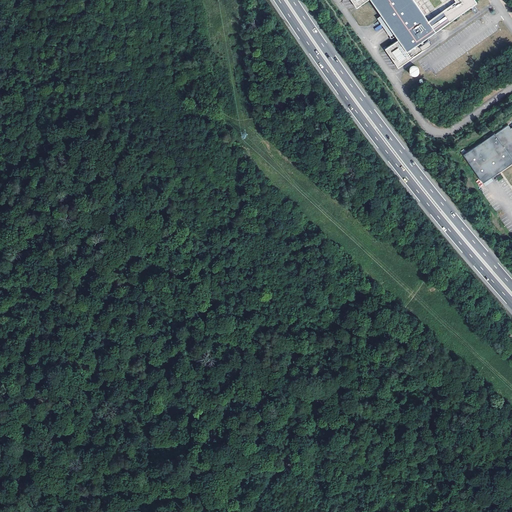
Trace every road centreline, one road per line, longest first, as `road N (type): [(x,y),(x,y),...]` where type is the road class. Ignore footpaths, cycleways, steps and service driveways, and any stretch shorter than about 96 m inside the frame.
road 1 (motorway): [(279,0),(439,218),(511,301)]
road 2 (motorway): [(511,286),(404,156),(292,0)]
